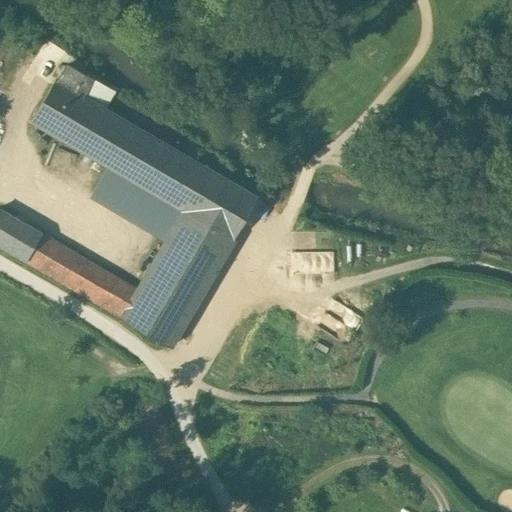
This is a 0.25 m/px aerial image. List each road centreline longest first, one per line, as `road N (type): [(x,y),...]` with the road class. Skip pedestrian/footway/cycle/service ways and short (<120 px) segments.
road 1 (residential): [(0,263),(128,340),(168,387),(255,273)]
road 2 (track): [(250,511),(324,472),(386,458),(430,481),(447,511)]
road 3 (track): [(307,167),(396,83),(435,31),(435,0)]
road 4 (track): [(229,511),(168,387)]
